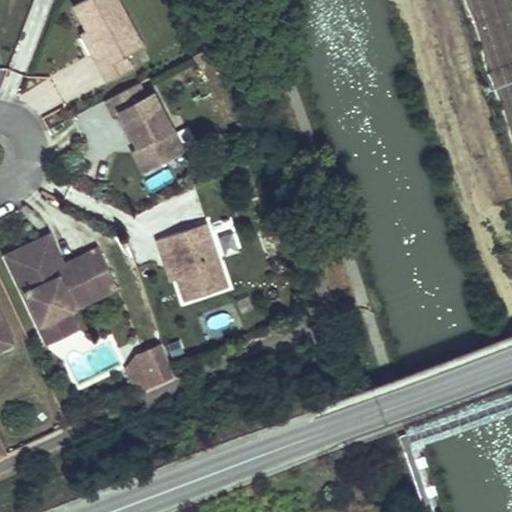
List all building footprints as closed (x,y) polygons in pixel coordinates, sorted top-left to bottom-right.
[(148,31),(131,0),(86,0),(94,15),(104,35),(98,38),(113,67),(138,54),(131,41),(148,31)] [(104,35),(94,15),(88,18),(98,38),(104,35)] [(154,154),(188,137),(159,77),(151,82),(144,67),(111,83),(119,99),(126,95),(143,131),(154,154)] [(148,157),(154,154),(143,131),(136,134),(148,157)] [(234,273),(212,209),(165,225),(171,242),(176,240),(184,265),(192,287),(234,273)] [(6,252),(10,263),(48,246),(62,278),(68,276),(66,271),(89,261),(86,254),(64,263),(51,233),(6,252)] [(184,265),(176,240),(171,242),(179,267),(184,265)] [(72,307),(117,288),(99,248),(86,254),(89,261),(66,271),(68,276),(62,278),(48,246),(10,263),(23,291),(26,290),(32,287),(42,310),(36,313),(40,321),(72,307)] [(42,310),(32,287),(26,290),(36,313),(42,310)] [(72,307),(40,321),(49,341),(81,327),(72,307)] [(0,329),(8,325),(0,308),(0,329)] [(0,348),(15,341),(8,325),(0,329),(0,348)] [(134,393),(175,376),(163,341),(143,344),(125,371),(134,393)]
